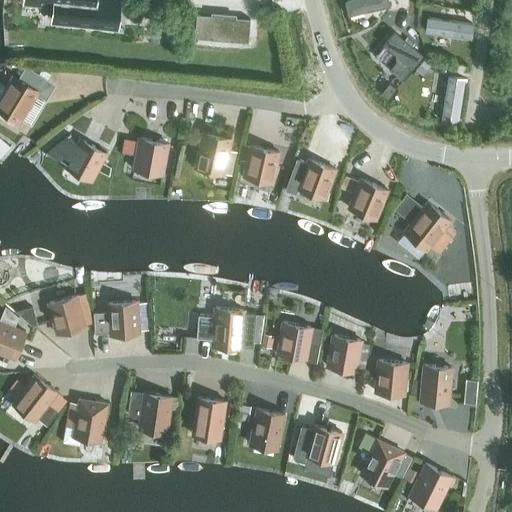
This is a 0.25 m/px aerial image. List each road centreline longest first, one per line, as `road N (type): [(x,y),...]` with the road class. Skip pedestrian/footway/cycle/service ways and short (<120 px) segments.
road 1 (residential): [(491,446),(219,367),(75,366)]
road 2 (unclassified): [(475,156),(490,317),(491,446)]
road 3 (residential): [(351,106),(117,86)]
road 4 (unclassified): [(475,156),(410,146),(351,106)]
